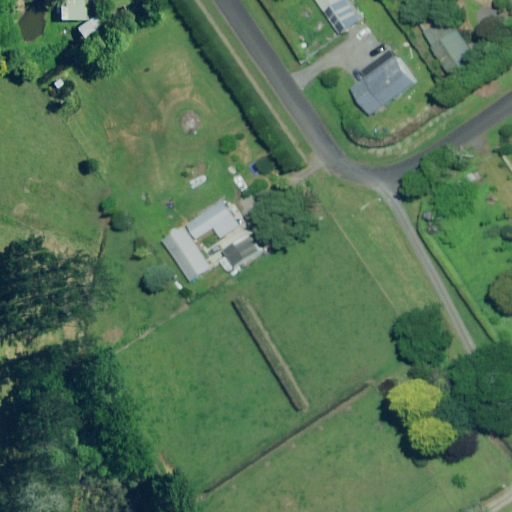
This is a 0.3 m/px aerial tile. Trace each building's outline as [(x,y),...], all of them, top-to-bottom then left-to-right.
[(351,0),(318,0),(343,36),(365,20),(351,0)] [(68,21),(69,7),(58,7),(58,21),(68,21)] [(95,16),(74,28),(83,43),(103,31),(95,16)] [(480,59),(451,16),(427,33),(455,75),(480,59)] [(418,83),(399,56),(354,89),(373,115),(418,83)] [(262,251),(246,226),(233,234),(221,242),(238,267),(262,251)] [(214,268),(187,227),(167,240),(194,282),(214,268)]
